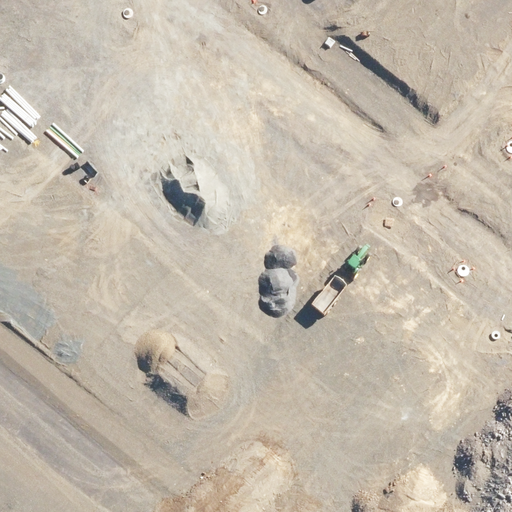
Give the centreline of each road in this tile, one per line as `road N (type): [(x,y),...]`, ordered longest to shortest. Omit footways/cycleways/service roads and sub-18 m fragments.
road 1 (unknown): [(300,511),(511,279)]
road 2 (residential): [(405,170),(204,0)]
road 3 (residential): [(0,383),(152,511)]
road 4 (residential): [(405,170),(511,52)]
